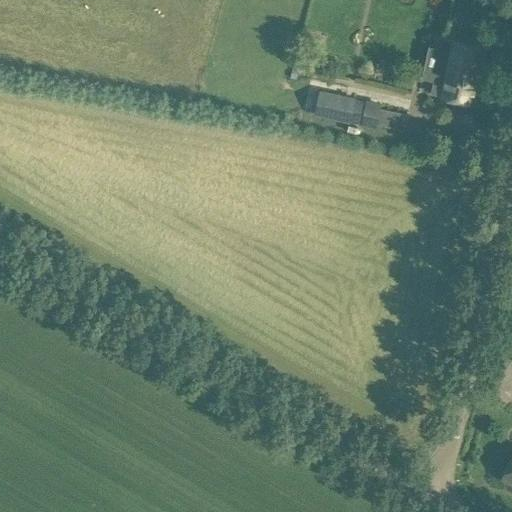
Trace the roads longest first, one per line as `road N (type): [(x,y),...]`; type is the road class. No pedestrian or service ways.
road 1 (unclassified): [(446,501),(0,244)]
road 2 (unclassified): [(446,501),(511,208)]
